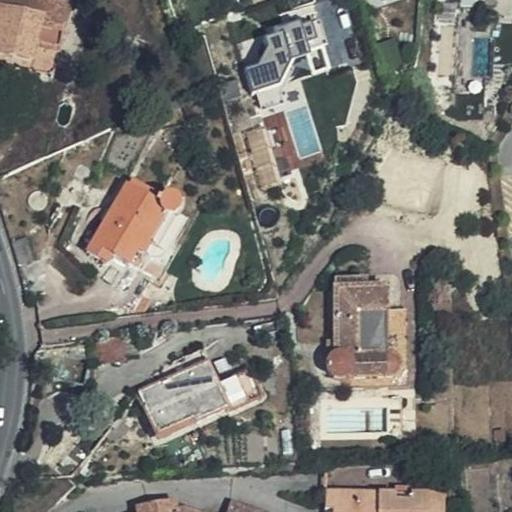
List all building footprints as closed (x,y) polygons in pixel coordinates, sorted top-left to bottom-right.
[(56,54),(66,9),(26,0),(0,0),(0,56),(30,64),(33,50),(56,54)] [(260,90),(266,108),(286,102),(283,91),(298,58),(313,54),(312,51),(330,46),(323,20),(304,26),(302,22),(277,29),(278,35),(268,38),(270,47),(260,65),(249,68),(256,91),(260,90)] [(155,198),(156,198),(127,180),(124,185),(154,202),(154,201),(154,199),(155,198)] [(157,197),(156,198),(155,198),(154,199),(154,201),(154,202),(124,185),(122,184),(82,253),(102,266),(108,255),(124,265),(133,251),(138,254),(143,244),(152,249),(160,234),(171,241),(183,219),(173,213),(174,212),(175,210),(176,208),(177,206),(176,205),(176,203),(175,201),(174,199),(174,197),(172,196),(170,195),(169,194),(167,194),(164,193),(163,194),(160,195),(159,196),(157,197)] [(26,230),(8,235),(16,260),(33,255),(26,230)] [(399,374),(398,310),(386,310),(386,285),(368,286),(368,280),(333,280),(333,320),(334,357),(329,361),(327,366),(327,371),(330,378),(333,380),(338,381),(342,380),(345,378),(349,373),(352,376),(399,374)] [(134,317),(142,315),(148,301),(142,298),(134,317)] [(96,345),(87,373),(120,369),(119,366),(117,345),(117,343),(96,345)] [(117,345),(119,366),(133,365),(131,344),(117,345)] [(192,424),(225,409),(214,384),(212,378),(199,349),(160,366),(165,380),(137,393),(155,435),(189,420),(192,424)] [(214,384),(225,409),(226,412),(260,397),(248,370),(214,384)] [(447,511),(448,494),(329,490),(328,509),(337,510),(336,511),(447,511)] [(271,511),(272,511),(234,500),(228,511),(208,511),(181,504),(179,496),(137,503),(138,511),(135,511),(271,511)]
